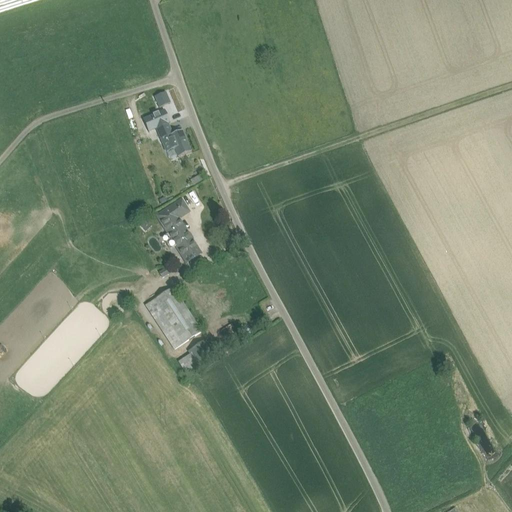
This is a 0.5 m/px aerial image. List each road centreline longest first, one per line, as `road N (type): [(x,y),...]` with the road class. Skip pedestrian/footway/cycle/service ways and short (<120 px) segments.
road 1 (unclassified): [(179,77),(245,241),(385,511)]
road 2 (track): [(511,85),(221,186)]
road 3 (unclassified): [(0,167),(46,121),(179,77)]
